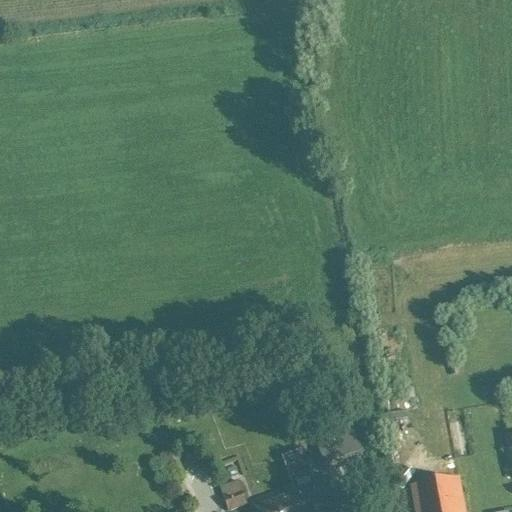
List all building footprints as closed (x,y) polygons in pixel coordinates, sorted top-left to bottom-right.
[(324,383),(301,391),(307,410),(331,403),(324,383)] [(352,428),(313,442),(324,471),(362,457),(352,428)] [(159,455),(170,480),(185,474),(174,448),(159,455)] [(303,450),(282,458),(291,484),(312,477),(303,450)] [(341,511),(328,476),(314,481),(315,486),(296,493),(295,488),(253,503),(256,511),(341,511)] [(465,511),(459,478),(412,487),(416,511),(465,511)] [(239,481),(220,488),(228,511),(229,511),(248,506),(239,481)]
